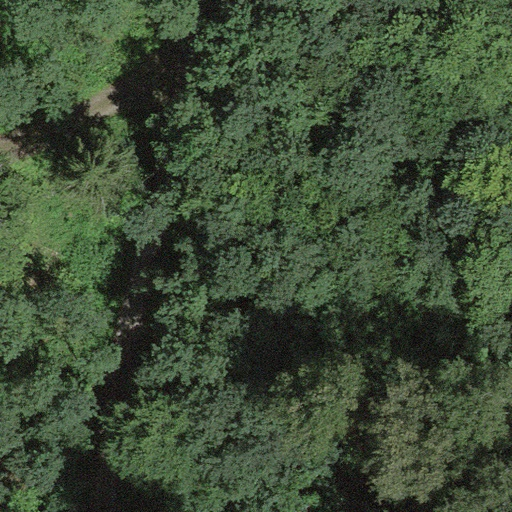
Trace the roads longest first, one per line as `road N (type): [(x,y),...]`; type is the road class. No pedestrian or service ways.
road 1 (track): [(135,511),(147,229),(214,24)]
road 2 (track): [(0,149),(37,143),(214,24)]
